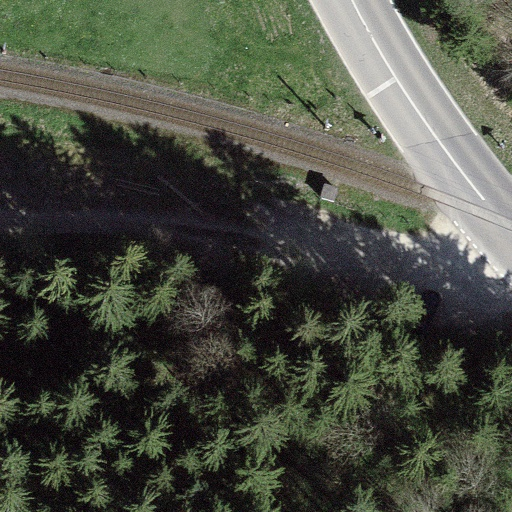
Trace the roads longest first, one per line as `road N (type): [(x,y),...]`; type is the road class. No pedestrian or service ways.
road 1 (track): [(467,265),(231,236),(0,233)]
road 2 (secondary): [(352,0),(446,151),(511,233)]
